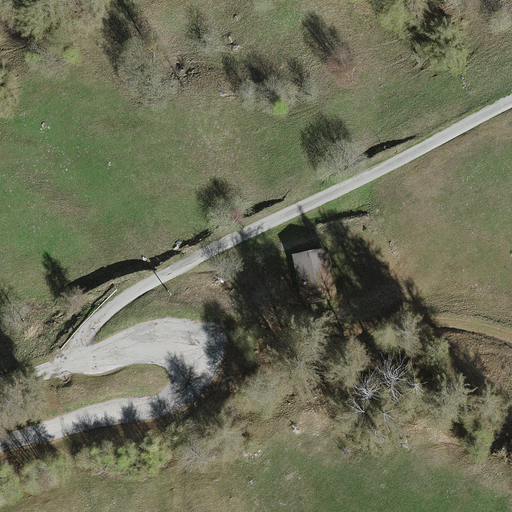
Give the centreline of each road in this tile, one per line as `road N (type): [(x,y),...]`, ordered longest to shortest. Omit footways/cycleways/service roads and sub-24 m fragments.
road 1 (track): [(511,104),(460,123),(126,296),(84,331),(71,366)]
road 2 (unclassified): [(0,381),(153,342),(177,348),(187,370),(172,400),(0,445)]
